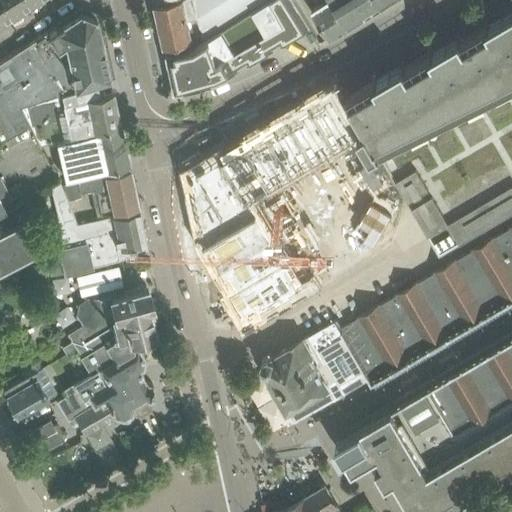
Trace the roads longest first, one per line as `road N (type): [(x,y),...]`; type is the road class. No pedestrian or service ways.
road 1 (tertiary): [(237,511),(152,125)]
road 2 (residential): [(152,125),(326,58),(437,0)]
road 3 (unknown): [(390,59),(452,164),(480,174),(511,161)]
road 4 (tertiary): [(123,0),(152,125)]
